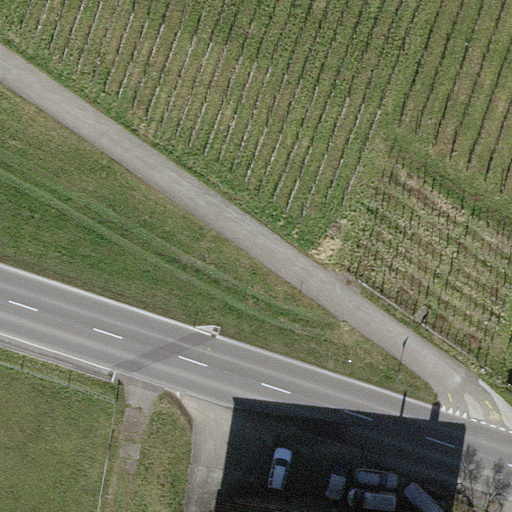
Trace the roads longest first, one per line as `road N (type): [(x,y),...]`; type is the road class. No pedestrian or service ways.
road 1 (track): [(0,63),(412,346),(489,421),(507,466)]
road 2 (primary): [(0,300),(511,468)]
